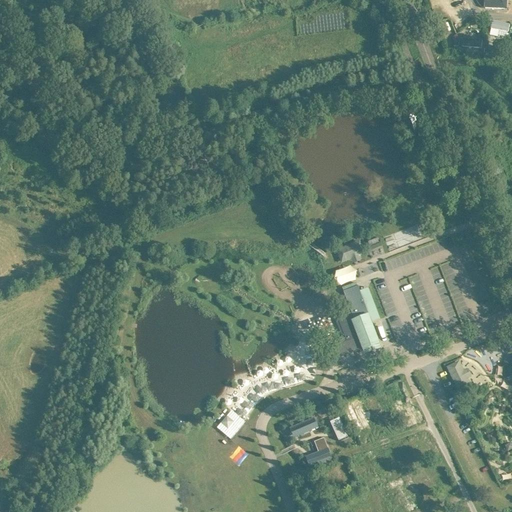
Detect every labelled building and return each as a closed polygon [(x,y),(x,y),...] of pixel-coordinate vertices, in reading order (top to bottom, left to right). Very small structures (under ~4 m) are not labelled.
[(498,0),(498,1),(485,0),(484,9),(507,10),(507,0),(498,0)] [(492,21),(491,29),(499,31),(498,36),(506,38),(509,25),(492,21)] [(482,41),(462,39),(461,47),(481,49),(482,41)] [(348,240),(343,256),(359,261),(364,246),(348,240)] [(380,345),(358,287),(343,292),(351,314),(338,319),(346,342),(329,348),(334,360),(362,349),(363,351),(380,345)] [(469,367),(466,369),(461,359),(447,366),(459,389),(476,380),(469,367)] [(395,396),(401,409),(412,404),(406,390),(395,396)] [(367,404),(375,418),(386,412),(379,398),(367,404)] [(345,407),(355,431),(362,429),(357,417),(359,416),(357,412),(355,413),(351,405),(345,407)] [(319,413),(301,424),(308,436),(327,426),(319,413)] [(338,424),(332,426),(337,442),(342,440),(338,424)] [(329,433),(312,445),(321,457),(338,444),(329,433)] [(417,449),(420,455),(432,451),(434,455),(440,452),(434,436),(426,439),(428,445),(417,449)] [(390,451),(398,471),(411,466),(403,445),(390,451)] [(367,477),(368,481),(377,477),(368,457),(359,461),(364,472),(363,473),(365,477),(367,477)] [(342,488),(353,484),(348,467),(337,470),(342,488)] [(425,470),(411,478),(423,499),(437,491),(425,470)] [(393,487),(403,482),(400,476),(390,481),(393,487)] [(382,486),(394,506),(399,503),(388,483),(382,486)] [(373,511),(378,511),(386,508),(377,490),(366,495),(373,511)]
